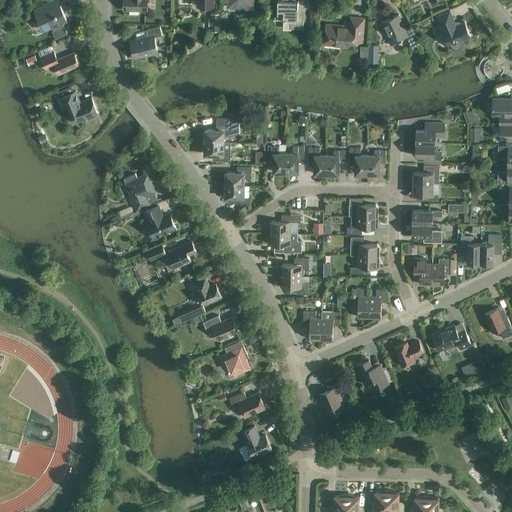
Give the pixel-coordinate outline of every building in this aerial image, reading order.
[(124,0),(125,9),(129,10),(129,16),(138,16),(138,10),(146,10),(146,0),(124,0)] [(282,0),(282,1),(278,1),(277,19),(290,20),(290,28),(303,29),(304,12),(298,12),(298,0),(295,0),(294,0),(282,0)] [(67,20),(60,6),(52,9),(49,3),(34,9),(43,30),(52,26),(54,30),(56,35),(54,35),(56,38),(67,33),(62,22),(67,20)] [(448,46),(449,46),(450,48),(453,50),(457,51),(461,49),(463,46),(464,42),(463,40),(471,36),(464,22),(460,24),(457,23),(455,23),(450,11),(437,16),(443,31),(442,31),(448,46)] [(219,31),(219,14),(211,13),(211,18),(209,18),(209,25),(211,25),(211,30),(219,31)] [(407,36),(410,43),(412,48),(419,44),(417,40),(411,27),(404,30),(398,15),(399,15),(399,14),(378,23),(383,34),(387,32),(392,42),(391,43),(407,36)] [(342,26),(326,24),(324,44),(338,46),(340,44),(341,45),(349,46),(350,41),(362,42),(364,18),(350,17),(349,26),(342,25),(342,26)] [(134,50),(132,51),(133,58),(153,54),(157,48),(154,37),(162,35),(160,26),(146,30),(148,36),(134,40),(132,43),(134,50)] [(54,51),(41,57),(46,69),(55,65),(59,74),(79,65),(74,52),(57,59),(54,51)] [(76,91),(60,97),(66,113),(71,111),(76,123),(87,118),(88,120),(97,116),(96,115),(98,113),(91,97),(80,102),(76,91)] [(500,116),(499,124),(511,124),(511,98),(493,98),(493,116),(500,116)] [(231,136),(231,135),(239,133),(239,118),(216,118),(216,130),(205,129),(205,142),(223,142),(224,136),(231,136)] [(416,130),(416,143),(435,143),(435,136),(444,136),(444,123),(431,122),(431,130),(416,130)] [(511,124),(499,124),(499,125),(500,125),(500,139),(506,139),(506,145),(511,144),(511,124)] [(479,128),(470,128),(470,141),(479,141),(479,128)] [(38,137),(41,143),(48,140),(44,134),(38,137)] [(215,154),(215,160),(230,161),(231,143),(223,142),(205,142),(204,154),(215,154)] [(435,151),(435,143),(416,143),(415,156),(429,156),(429,163),(441,163),(441,151),(435,151)] [(508,158),(507,165),(511,164),(511,145),(498,145),(498,157),(508,158)] [(279,146),(268,146),(268,161),(274,161),(274,172),(286,172),(286,153),(279,153),(279,146)] [(293,153),(286,153),(286,172),(298,172),(298,161),(304,161),(304,146),(293,146),(293,153)] [(320,148),(308,148),(308,163),(314,163),(314,174),(327,174),(327,155),(320,155),(320,148)] [(355,174),(367,174),(367,155),(361,155),(361,148),(349,148),(349,163),(355,163),(355,174)] [(333,155),(327,155),(327,174),(339,174),(339,163),(345,163),(345,150),(333,150),(333,155)] [(374,155),(367,155),(367,174),(380,174),(380,163),(386,163),(386,150),(374,150),(374,155)] [(498,171),(497,183),(509,184),(509,178),(511,177),(511,164),(507,165),(507,171),(498,171)] [(413,172),(413,183),(433,183),(439,183),(439,177),(439,165),(424,165),(424,172),(413,172)] [(226,172),(225,185),(244,185),(244,178),(252,178),(252,167),(237,166),(237,172),(226,172)] [(123,178),(137,209),(149,204),(145,196),(155,192),(147,173),(138,178),(135,173),(123,178)] [(433,194),(433,183),(413,183),(413,194),(423,194),(423,200),(438,200),(439,194),(433,194)] [(225,185),(225,197),(236,197),(236,203),(251,203),(251,197),(249,197),(249,186),(244,186),(244,185),(225,185)] [(351,215),(351,216),(378,216),(378,207),(376,204),(362,204),(362,198),(350,198),(349,215),(351,215)] [(448,211),(464,212),(464,204),(448,203),(448,211)] [(158,206),(146,211),(150,222),(148,223),(154,237),(176,228),(170,214),(161,217),(159,214),(161,213),(158,206)] [(442,216),(442,210),(412,210),(412,223),(432,223),(432,216),(442,216)] [(269,223),(269,232),(291,233),(291,221),(298,222),(298,215),(286,215),(285,221),(272,221),(269,223)] [(362,234),(362,227),(375,228),(378,225),(378,216),(351,216),(351,227),(346,227),(346,233),(362,234)] [(323,233),(323,222),(313,222),(313,233),(323,233)] [(432,230),(432,223),(412,223),(412,236),(428,236),(428,242),(442,242),(442,230),(432,230)] [(297,233),(291,233),(269,232),(269,242),(271,244),(271,246),(274,246),(274,252),(285,252),(285,251),(301,251),(301,241),(299,241),(297,240),(297,233)] [(488,243),(481,243),(480,262),(493,263),(493,253),(501,253),(502,234),(488,234),(488,243)] [(467,262),(480,262),(481,243),(473,243),(473,236),(461,236),(461,253),(467,253),(467,262)] [(350,255),(358,255),(379,256),(379,246),(377,244),(363,244),(364,237),(351,237),(350,255)] [(172,262),(166,265),(170,274),(178,270),(177,267),(191,261),(188,255),(196,251),(191,241),(183,244),(183,245),(168,252),(172,262)] [(147,251),(151,259),(166,253),(162,245),(147,251)] [(350,273),(363,273),(363,267),(377,267),(379,265),(379,256),(358,255),(358,267),(350,267),(350,273)] [(280,266),(280,275),(302,276),(302,269),(309,269),(309,258),(296,258),(296,264),(283,264),(280,266)] [(420,284),(432,284),(432,264),(426,264),(426,258),(414,258),(414,273),(420,274),(420,284)] [(439,264),(432,264),(432,284),(444,284),(444,274),(450,274),(450,259),(439,258),(439,264)] [(308,294),(309,287),(308,282),(302,282),(302,276),(280,275),(280,285),(282,287),(296,287),(296,294),(308,294)] [(206,277),(193,282),(198,292),(197,292),(202,304),(221,296),(216,284),(208,287),(207,284),(208,283),(206,277)] [(360,317),(369,318),(370,296),(364,296),(364,289),(352,289),(352,301),(358,301),(358,315),(360,317)] [(388,289),(381,289),(376,289),(376,296),(370,296),(369,318),(379,318),(381,316),(381,302),(388,302),(388,289)] [(497,308),(485,313),(493,332),(499,329),(503,338),(511,334),(511,328),(504,309),(498,311),(497,308)] [(310,311),(304,311),(303,324),(310,324),(309,337),(312,340),(321,340),(321,318),(316,318),(316,311),(310,311)] [(322,311),(321,318),(321,340),(330,340),(333,338),(333,324),(339,324),(340,312),(333,311),(322,311)] [(206,329),(212,326),(218,340),(238,331),(232,317),(221,322),(219,315),(203,322),(206,329)] [(454,325),(433,334),(439,350),(458,342),(460,349),(471,344),(465,329),(457,332),(454,325)] [(238,341),(225,347),(227,353),(220,356),(225,368),(229,366),(233,375),(250,368),(238,341)] [(407,342),(395,347),(399,356),(398,357),(401,366),(414,360),(413,357),(423,352),(418,341),(408,345),(407,342)] [(372,381),(376,389),(389,383),(380,364),(372,367),(368,358),(366,356),(363,358),(362,360),(362,362),(356,364),(364,384),(372,381)] [(430,381),(424,383),(426,390),(439,385),(434,372),(428,375),(430,381)] [(344,409),(337,392),(345,389),(338,375),(325,381),(329,390),(319,394),(329,416),(344,409)] [(229,398),(232,404),(238,401),(245,417),(265,408),(259,392),(247,398),(244,391),(229,398)] [(511,406),(511,396),(511,393),(501,397),(506,409),(511,406)] [(246,443),(253,459),(260,456),(259,455),(272,449),(265,434),(260,437),(254,426),(242,431),(247,443),(246,443)] [(392,450),(398,454),(404,447),(399,442),(392,450)] [(17,460),(24,463),(28,450),(21,448),(17,460)] [(199,478),(206,482),(210,475),(204,471),(199,478)] [(386,511),(387,490),(385,490),(381,491),(379,492),(375,492),(374,503),(368,503),(368,511),(386,511)] [(389,490),(387,490),(386,511),(404,511),(404,504),(398,504),(399,492),(394,492),(392,491),(389,490)] [(346,511),(347,494),(345,494),(341,495),(339,496),(334,496),(334,507),(328,507),(328,511),(346,511)] [(348,494),(347,494),(346,511),(364,511),(364,508),(358,508),(358,496),(354,496),(352,495),(348,494)] [(408,511),(426,511),(426,496),(425,496),(421,497),(419,498),(414,498),(414,509),(408,509),(408,511)] [(426,511),(444,511),(444,510),(438,510),(438,498),(434,498),(432,497),(428,496),(426,496),(426,511)]
